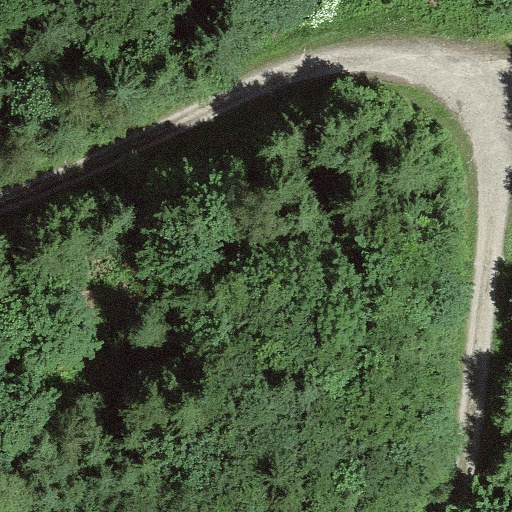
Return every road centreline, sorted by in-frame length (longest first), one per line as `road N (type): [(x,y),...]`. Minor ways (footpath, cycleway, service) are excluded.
road 1 (track): [(0,179),(287,74),(401,64),(474,82)]
road 2 (track): [(474,82),(498,107),(498,242),(457,511)]
